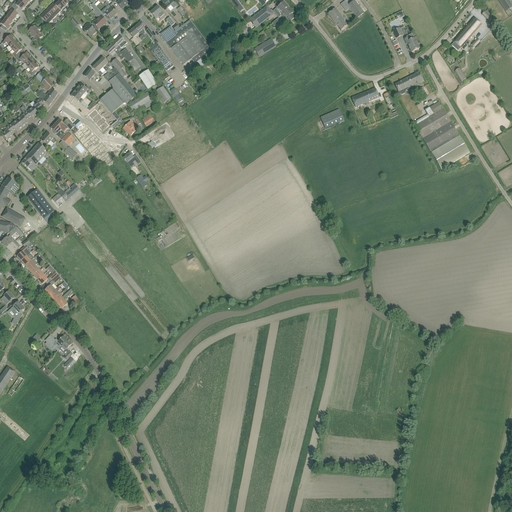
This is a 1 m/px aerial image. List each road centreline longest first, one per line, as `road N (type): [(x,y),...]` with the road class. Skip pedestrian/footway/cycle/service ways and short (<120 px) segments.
road 1 (tertiary): [(165,511),(86,352),(0,257)]
road 2 (unclassified): [(511,203),(422,57)]
road 3 (unclassified): [(422,57),(362,77),(294,0)]
road 4 (track): [(206,267),(129,143)]
road 5 (track): [(100,380),(32,481)]
